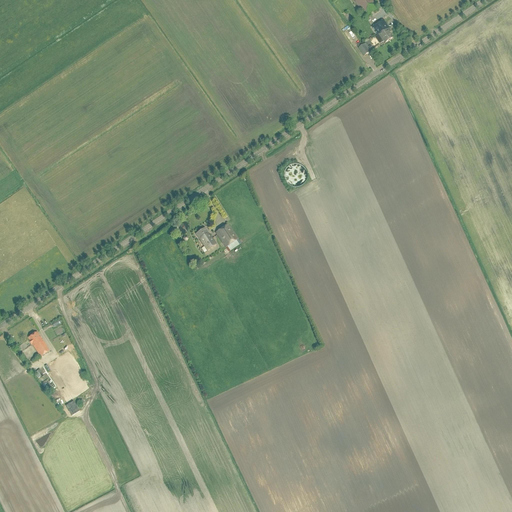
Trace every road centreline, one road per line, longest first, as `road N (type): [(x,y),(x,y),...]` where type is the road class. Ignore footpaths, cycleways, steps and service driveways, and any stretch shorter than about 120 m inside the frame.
road 1 (tertiary): [(0,329),(488,0)]
road 2 (track): [(58,365),(129,511)]
